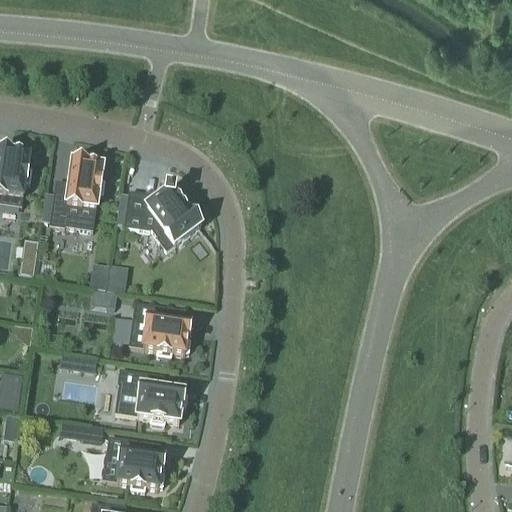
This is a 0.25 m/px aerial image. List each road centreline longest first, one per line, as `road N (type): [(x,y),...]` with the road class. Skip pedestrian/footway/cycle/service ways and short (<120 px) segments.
road 1 (residential): [(191,511),(220,406),(231,256),(227,213),(212,180),(183,155),(145,143),(0,122)]
road 2 (unknown): [(247,0),(511,108)]
road 3 (residential): [(511,299),(488,331),(479,388),(487,511)]
